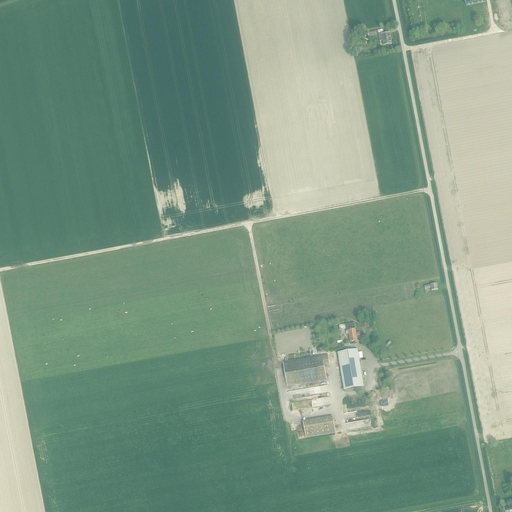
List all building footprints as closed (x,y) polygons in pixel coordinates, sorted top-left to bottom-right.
[(391,38),(390,33),(384,34),(383,33),(384,32),(378,33),(380,41),(383,40),(391,38)] [(432,292),(438,290),(436,284),(424,286),(425,289),(431,288),(432,292)] [(350,342),(357,341),(357,338),(360,338),(359,333),(356,333),(354,323),(345,324),(346,331),(348,330),(350,342)] [(344,389),(363,386),(357,350),(338,353),(344,389)] [(328,354),(283,362),(287,387),(327,380),(325,367),(330,366),(328,354)] [(306,438),(335,433),(333,417),(303,422),(306,438)]
